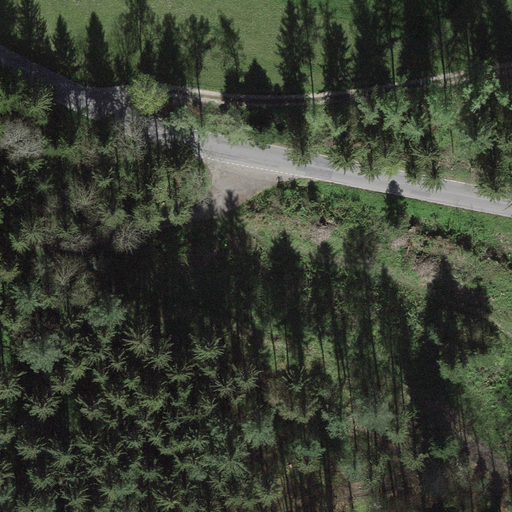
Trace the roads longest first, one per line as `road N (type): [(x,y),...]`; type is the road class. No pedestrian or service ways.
road 1 (tertiary): [(0,59),(168,135),(511,205)]
road 2 (track): [(65,94),(184,92),(511,40)]
road 3 (track): [(284,160),(197,213),(94,239),(0,240)]
